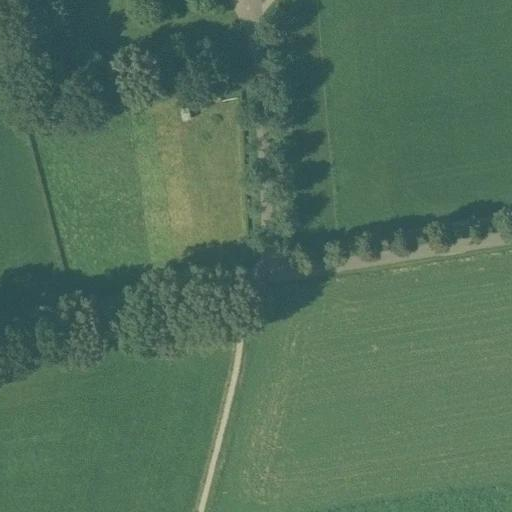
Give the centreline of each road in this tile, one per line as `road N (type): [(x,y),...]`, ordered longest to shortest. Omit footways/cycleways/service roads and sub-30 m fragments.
road 1 (unclassified): [(268,275),(0,319)]
road 2 (unclassified): [(268,275),(255,20)]
road 3 (unclassified): [(511,237),(268,275)]
